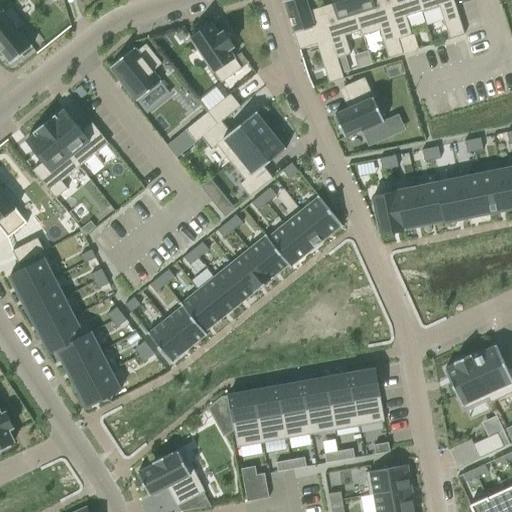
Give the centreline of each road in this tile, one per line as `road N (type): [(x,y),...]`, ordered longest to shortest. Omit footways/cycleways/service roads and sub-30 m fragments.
road 1 (residential): [(268,0),(407,343)]
road 2 (residential): [(183,0),(113,21),(11,103)]
road 3 (residential): [(407,343),(437,511)]
road 4 (residential): [(0,332),(71,439)]
